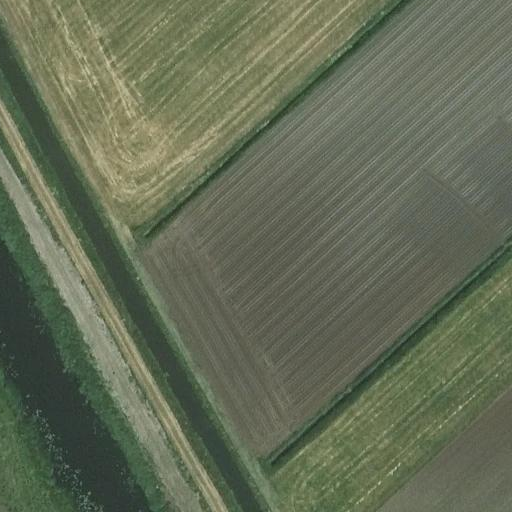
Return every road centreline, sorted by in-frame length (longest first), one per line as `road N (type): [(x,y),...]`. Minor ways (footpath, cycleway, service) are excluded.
road 1 (track): [(0,24),(272,511)]
road 2 (track): [(183,511),(0,167)]
